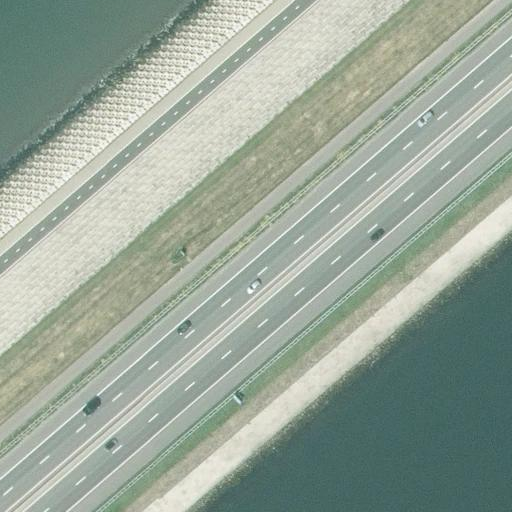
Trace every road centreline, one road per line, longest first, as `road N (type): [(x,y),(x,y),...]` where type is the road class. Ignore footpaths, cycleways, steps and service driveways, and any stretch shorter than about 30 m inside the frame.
road 1 (motorway): [(511,57),(0,499)]
road 2 (motorway): [(49,511),(511,112)]
